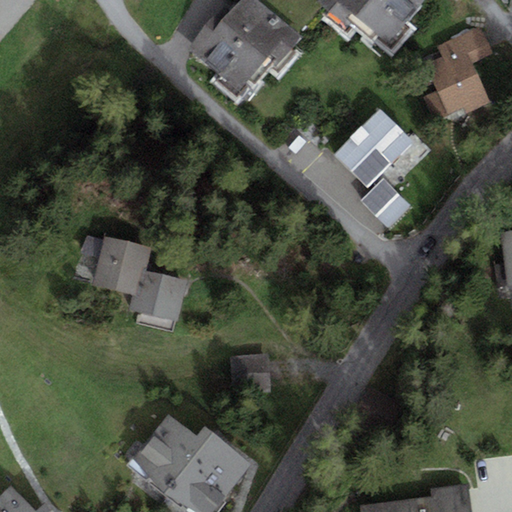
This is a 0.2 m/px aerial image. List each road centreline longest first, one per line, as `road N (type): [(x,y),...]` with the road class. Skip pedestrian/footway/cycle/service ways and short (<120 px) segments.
road 1 (residential): [(116,0),(362,249),(417,287)]
road 2 (tertiary): [(269,511),(417,287)]
road 3 (tertiary): [(417,287),(511,166)]
